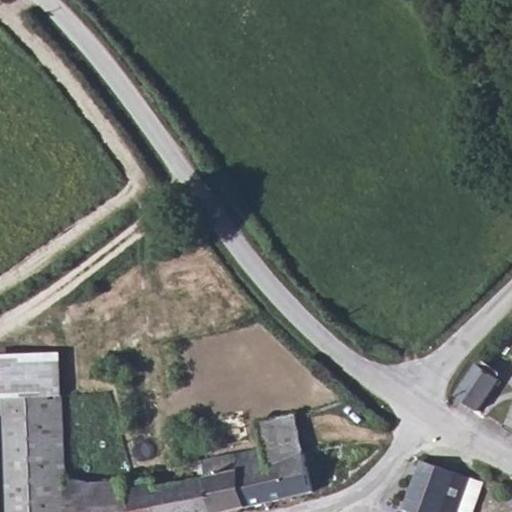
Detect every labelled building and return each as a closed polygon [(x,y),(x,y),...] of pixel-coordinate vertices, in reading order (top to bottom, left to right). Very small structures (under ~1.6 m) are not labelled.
[(495,364),(471,348),(449,378),(474,396),(495,364)] [(41,469),(61,466),(54,379),(0,380),(0,511),(45,508),(41,469)] [(253,398),(262,426),(266,445),(284,440),(296,478),(320,473),(293,386),(253,398)] [(124,458),(103,461),(105,511),(142,511),(276,483),(266,445),(262,426),(237,434),(206,445),(210,459),(169,468),(164,456),(136,464),(126,466),(124,458)] [(266,445),(276,483),(296,478),(284,440),(266,445)] [(105,511),(103,461),(61,466),(63,507),(45,508),(45,511),(105,511)] [(408,511),(407,511),(441,511),(452,468),(421,461),(408,511)] [(63,507),(61,466),(41,469),(45,508),(63,507)] [(441,511),(465,511),(474,474),(452,468),(441,511)]
